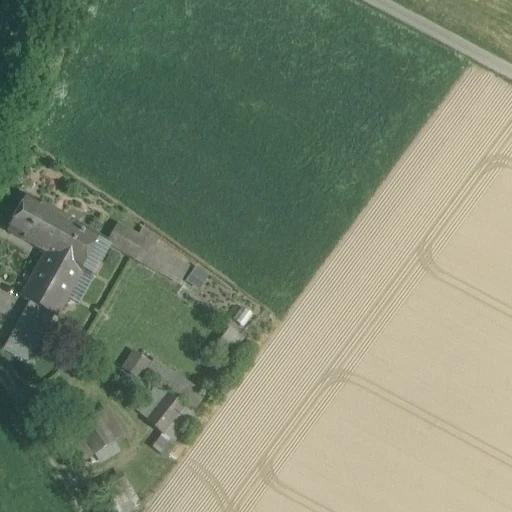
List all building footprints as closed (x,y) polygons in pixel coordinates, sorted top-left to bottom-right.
[(98,236),(27,196),(8,232),(49,254),(24,299),(29,302),(54,315),(98,236)] [(118,224),(106,246),(134,260),(143,242),(145,238),(118,224)] [(96,241),(80,269),(95,277),(110,249),(96,241)] [(143,242),(134,260),(179,285),(189,268),(143,242)] [(54,315),(29,302),(3,349),(28,363),(54,315)] [(134,352),(121,370),(138,382),(151,363),(134,352)] [(166,395),(147,422),(166,436),(185,409),(166,395)] [(97,416),(115,443),(127,435),(109,408),(97,416)] [(77,429),(94,456),(115,443),(97,416),(77,429)] [(82,463),(94,456),(77,429),(65,436),(82,463)] [(158,442),(148,462),(165,470),(174,450),(158,442)] [(115,443),(94,456),(100,466),(121,453),(115,443)] [(121,474),(101,485),(117,511),(125,511),(139,504),(121,474)]
